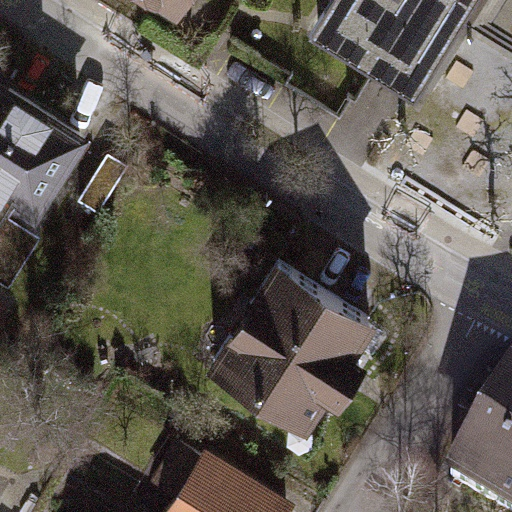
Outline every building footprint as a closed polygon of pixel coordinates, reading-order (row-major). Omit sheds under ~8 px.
[(197,0),(149,0),(185,20),(197,0)] [(323,0),(306,28),(409,99),(470,0),(323,0)] [(90,122),(0,64),(0,262),(11,269),(40,217),(10,197),(11,193),(37,208),(90,122)] [(209,349),(309,414),(378,307),(278,242),(209,349)] [(511,362),(451,470),(511,504),(511,362)] [(203,435),(156,511),(278,511),(293,489),(203,435)]
